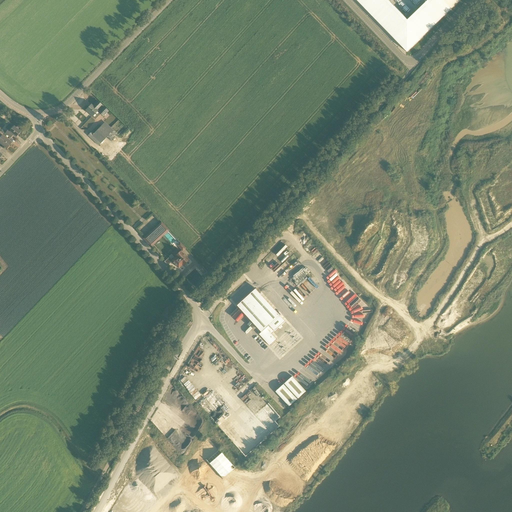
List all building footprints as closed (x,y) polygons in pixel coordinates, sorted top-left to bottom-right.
[(353,0),(405,52),(459,0),(427,0),(405,22),(383,0),(353,0)] [(86,110),(92,117),(95,120),(100,114),(103,117),(108,112),(102,106),(102,105),(98,101),(93,106),(91,105),(86,110)] [(14,127),(14,126),(11,130),(9,129),(5,134),(11,138),(13,135),(16,137),(20,132),(18,130),(20,126),(17,123),(14,127)] [(115,138),(102,125),(94,134),(91,132),(88,135),(99,146),(107,137),(111,142),(115,138)] [(2,135),(0,138),(0,143),(6,148),(8,145),(9,146),(12,143),(2,135)] [(151,232),(144,239),(150,245),(157,238),(151,232)] [(185,249),(179,243),(177,245),(182,251),(185,249)] [(171,261),(172,262),(178,268),(185,262),(185,263),(189,260),(180,251),(175,257),(171,261)] [(304,272),(296,277),(296,276),(292,278),(295,284),(307,277),(304,272)] [(315,276),(295,291),(301,299),(321,284),(315,276)] [(344,285),(347,282),(344,279),(342,282),(340,280),(330,289),(337,296),(346,287),(344,285)] [(272,334),(285,322),(256,289),(237,306),(261,332),(259,335),(270,346),(277,340),(272,334)] [(356,334),(358,331),(347,325),(345,328),(356,334)] [(308,364),(320,373),(322,371),(310,361),(308,364)] [(188,386),(190,388),(192,387),(194,390),(185,375),(178,379),(184,388),(188,386)] [(292,376),(284,384),(298,399),(306,391),(292,376)] [(297,399),(283,384),(275,392),(289,407),(297,399)] [(223,453),(211,464),(224,479),(236,468),(223,453)]
